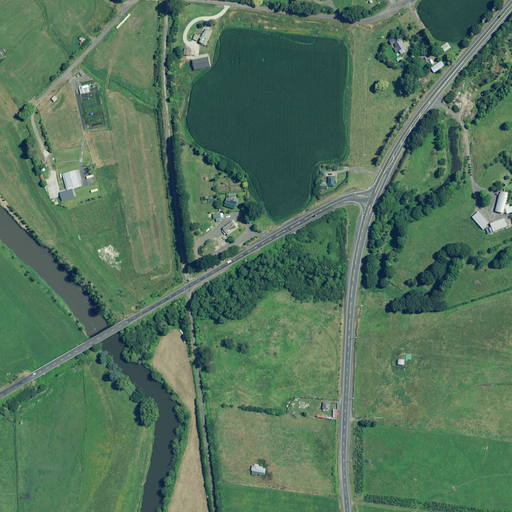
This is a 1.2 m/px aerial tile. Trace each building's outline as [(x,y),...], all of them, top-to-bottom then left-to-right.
[(195,34),(193,39),(203,44),(202,45),(206,46),(213,30),(208,28),(208,27),(205,25),(202,31),(204,31),(202,37),(195,34)] [(408,50),(401,38),(393,42),(401,54),(408,50)] [(451,47),(447,42),(441,47),(444,52),(451,47)] [(210,67),(208,54),(199,56),(200,59),(193,60),(195,70),(210,67)] [(442,62),(439,62),(431,68),(434,73),(445,66),(442,62)] [(67,190),(60,193),(62,201),(75,198),(73,189),(82,186),(81,183),(82,183),(78,170),(78,169),(81,168),(80,166),(79,166),(78,164),(77,164),(76,161),(60,165),(62,174),(67,190)] [(335,177),(329,176),(328,186),(335,186),(335,183),(336,184),(337,179),(335,179),(335,177)] [(58,195),(55,184),(49,186),(52,197),(58,195)] [(503,213),(504,209),(505,209),(507,214),(511,212),(511,206),(510,207),(509,205),(505,205),(508,193),(500,191),(495,211),(503,213)] [(234,200),(227,198),(225,206),(236,210),(237,206),(239,199),(235,198),(234,200)] [(489,223),(479,212),(472,217),(482,229),(489,223)] [(504,218),(490,224),(492,227),(493,232),(507,226),(504,218)] [(237,223),(235,224),(232,221),(223,228),(228,235),(238,228),(236,226),(238,225),(237,223)] [(221,250),(215,242),(211,244),(214,248),(215,248),(218,252),(221,250)] [(259,465),(255,464),(254,468),(253,468),(252,475),(257,476),(257,475),(265,476),(266,469),(263,468),(263,467),(259,466),(259,465)]
